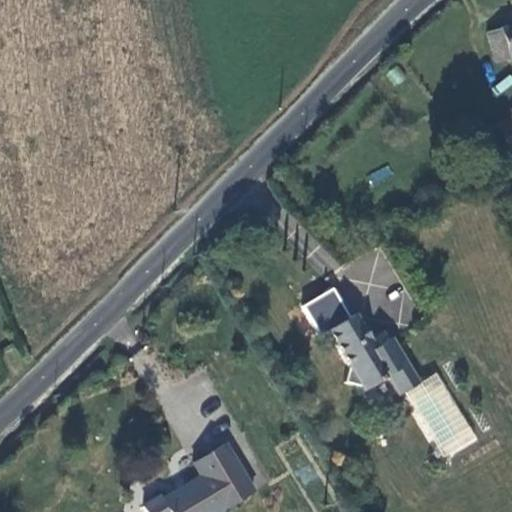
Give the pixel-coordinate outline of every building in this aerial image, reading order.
[(505,53),(511,51),(511,18),(498,22),(505,53)] [(511,126),(506,130),(511,143),(500,148),(506,164),(511,161),(511,126)] [(371,186),(393,177),(388,165),(366,174),(371,186)] [(345,376),(361,381),(363,384),(387,369),(399,388),(420,376),(392,331),(376,341),(355,308),(327,325),(349,360),(345,376)] [(217,511),(225,507),(203,472),(162,497),(171,511),(217,511)]
